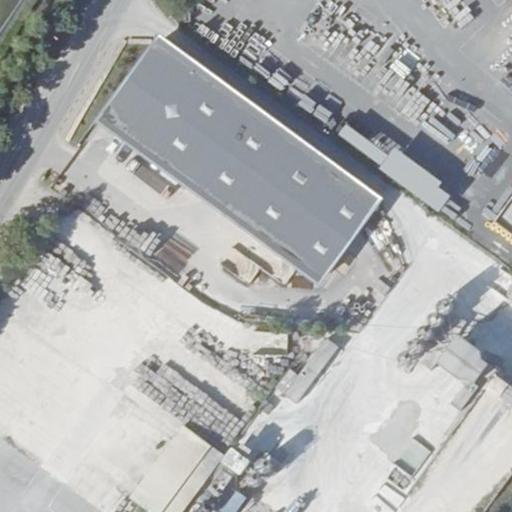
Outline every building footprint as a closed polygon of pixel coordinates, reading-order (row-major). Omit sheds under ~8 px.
[(156,113),(136,115),(122,133),(146,151),(153,142),(305,254),(299,262),(324,281),(383,200),(358,182),(353,189),(200,78),(206,70),(166,40),(137,79),(138,91),(140,105),(155,103),(156,113)] [(135,103),(136,115),(156,113),(155,103),(140,105),(138,91),(135,97),(135,103)] [(377,176),(439,213),(452,192),(390,154),(377,176)] [(511,386),(495,374),(489,382),(487,385),(511,403),(511,386)] [(137,498),(155,511),(191,511),(234,458),(193,426),(137,498)] [(217,511),(235,511),(247,498),(235,488),(217,511)]
